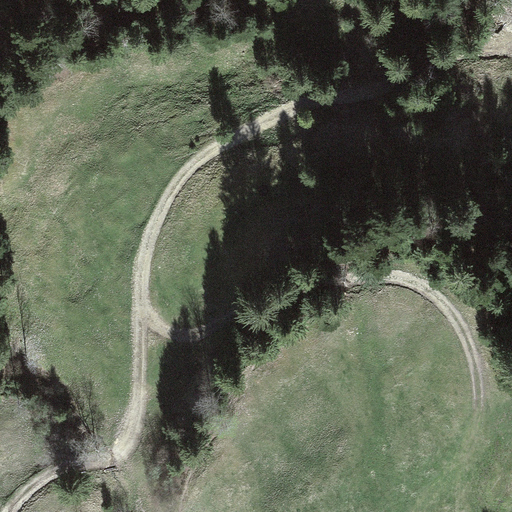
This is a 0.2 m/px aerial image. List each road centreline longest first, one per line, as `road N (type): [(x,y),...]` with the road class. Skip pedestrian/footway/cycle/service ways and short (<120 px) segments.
road 1 (track): [(9,511),(46,477),(106,463),(124,447),(139,389),(141,294),(154,226),(197,163),(285,110),(371,90),(511,32)]
road 2 (track): [(141,294),(162,328),(194,334),(263,299),(334,280),(384,276),(427,291),(467,339),(479,401),(456,462),(419,511)]
